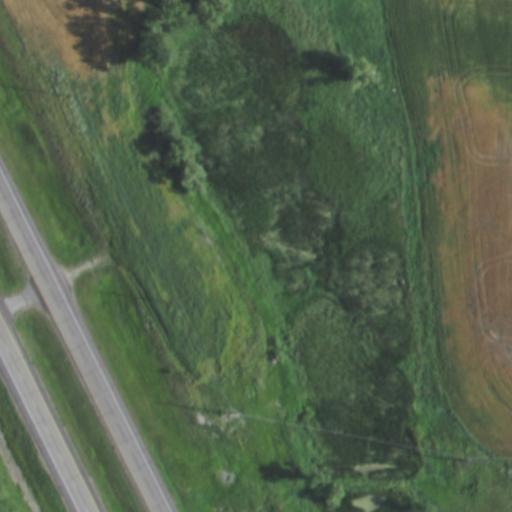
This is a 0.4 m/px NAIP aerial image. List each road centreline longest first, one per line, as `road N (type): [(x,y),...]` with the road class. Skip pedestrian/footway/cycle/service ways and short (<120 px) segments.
road 1 (trunk): [(164,511),(0,182)]
road 2 (trunk): [(0,335),(87,511)]
